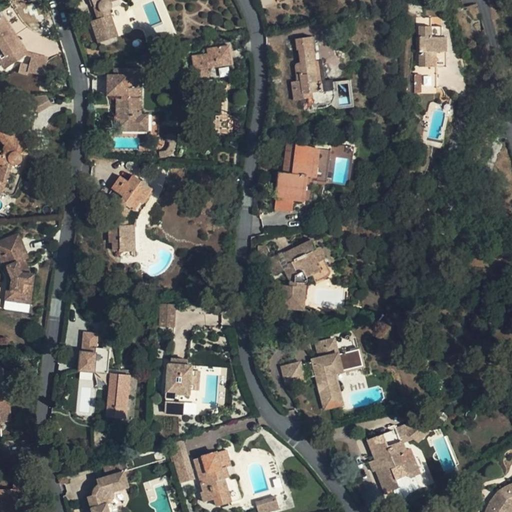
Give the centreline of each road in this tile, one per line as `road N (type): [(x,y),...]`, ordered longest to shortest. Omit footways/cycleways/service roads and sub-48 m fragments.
road 1 (residential): [(246,0),(263,73),(242,253),(247,365),(266,413),(315,459),(352,511)]
road 2 (residential): [(63,511),(41,426),(83,100),(54,0)]
road 3 (residential): [(479,0),(511,126)]
